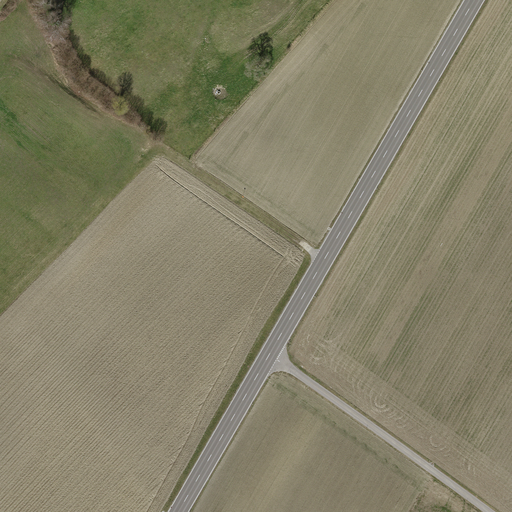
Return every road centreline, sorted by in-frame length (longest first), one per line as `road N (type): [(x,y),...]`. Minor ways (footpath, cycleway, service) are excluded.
road 1 (secondary): [(270,353),(476,0)]
road 2 (residential): [(270,353),(487,511)]
road 3 (secondary): [(179,511),(270,353)]
road 4 (track): [(188,166),(323,261)]
